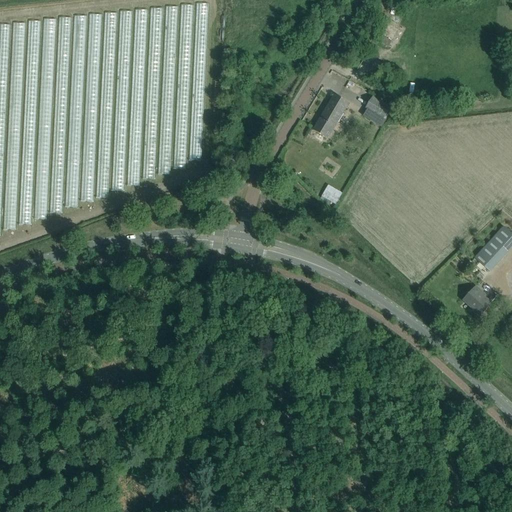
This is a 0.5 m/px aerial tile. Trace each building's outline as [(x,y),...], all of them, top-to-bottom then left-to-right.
[(33,26),(32,41),(42,41),(42,27),(33,26)] [(392,41),(377,33),(374,39),(389,47),(392,41)] [(391,52),(389,58),(397,61),(400,56),(391,52)] [(313,131),(327,139),(349,104),(335,95),(313,131)] [(366,108),(383,119),(390,109),(373,98),(366,108)] [(327,165),(325,170),(334,174),(336,169),(327,165)] [(330,187),(324,200),(340,206),(345,194),(330,187)] [(37,220),(48,220),(48,200),(37,200),(37,220)] [(511,234),(504,227),(475,259),(490,272),(511,248),(511,234)] [(480,316),(491,303),(485,297),(486,296),(476,287),(463,301),(480,316)]
